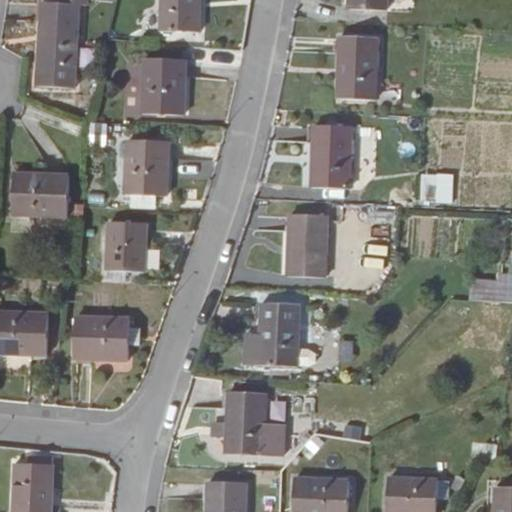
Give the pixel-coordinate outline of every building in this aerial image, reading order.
[(87,7),(87,0),(59,0),(60,4),(41,4),(37,88),(75,89),(78,6),(87,7)] [(162,0),(161,32),(200,34),(200,0),(162,0)] [(348,0),(348,10),(386,11),(386,0),(348,0)] [(340,37),(337,99),(374,101),(377,39),(340,37)] [(143,115),(185,116),(185,62),(144,61),(143,115)] [(511,172),(511,122),(438,123),(438,172),(511,172)] [(313,126),(311,188),(349,189),(351,128),(313,126)] [(132,197),(132,206),(157,207),(157,197),(167,197),(169,142),(128,141),(126,196),(132,197)] [(67,218),(69,176),(14,174),(12,216),(67,218)] [(436,207),(437,175),(420,175),(420,206),(436,207)] [(289,215),(287,277),(324,279),(327,217),(289,215)] [(108,280),(127,281),(127,273),(144,274),(147,226),(110,223),(107,270),(108,270),(108,280)] [(511,301),(511,275),(499,272),(491,304),(510,309),(511,301)] [(309,350),(297,350),(299,306),(261,304),(260,335),(245,335),(244,365),(294,367),(297,365),(306,366),(314,362),(315,353),(309,350)] [(0,313),(0,354),(47,356),(48,315),(0,313)] [(75,318),(73,358),(128,361),(129,346),(140,347),(140,329),(129,329),(130,320),(75,318)] [(213,437),(226,437),(226,452),(225,454),(263,456),(266,394),(228,393),(227,424),(214,423),(213,437)] [(339,449),(340,439),(323,436),(322,446),(339,449)] [(226,437),(213,437),(213,451),(226,452),(226,437)] [(481,459),(495,461),(497,446),(483,444),(481,459)] [(13,511),(50,511),(53,466),(15,465),(13,511)] [(451,488),(458,492),(464,481),(456,477),(451,488)] [(347,511),(349,480),(293,479),(292,511),(347,511)] [(386,511),(436,511),(437,499),(447,499),(448,482),(437,481),(437,480),(387,479),(386,511)] [(207,482),(206,511),(244,511),(245,483),(207,482)] [(494,511),(511,511),(511,487),(495,487),(494,511)]
